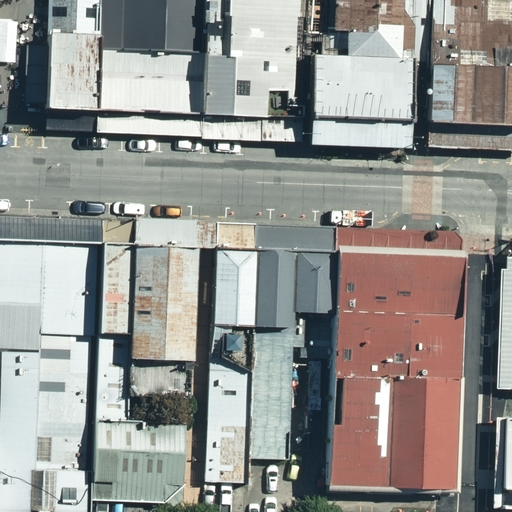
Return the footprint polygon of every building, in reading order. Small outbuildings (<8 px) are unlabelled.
[(46,67),(45,107),(199,112),(203,0),(48,0),(48,12),(46,67)] [(203,0),(199,112),(300,113),(304,0),(203,0)] [(304,0),(300,113),(413,117),(414,0),(304,0)] [(511,0),(414,0),(413,117),(511,117),(511,0)] [(97,242),(85,498),(92,498),(175,501),(178,426),(117,424),(120,353),(184,356),(189,235),(189,221),(98,217),(97,231),(97,242)] [(0,511),(84,511),(85,498),(97,242),(0,237),(0,511)] [(244,455),(250,247),(209,245),(203,481),(243,482),(244,455)] [(250,247),(244,455),(281,457),(285,307),(324,308),(326,249),(250,247)] [(452,265),(326,261),(319,495),(446,499),(452,265)] [(511,419),(505,419),(500,507),(511,507),(511,419)]
